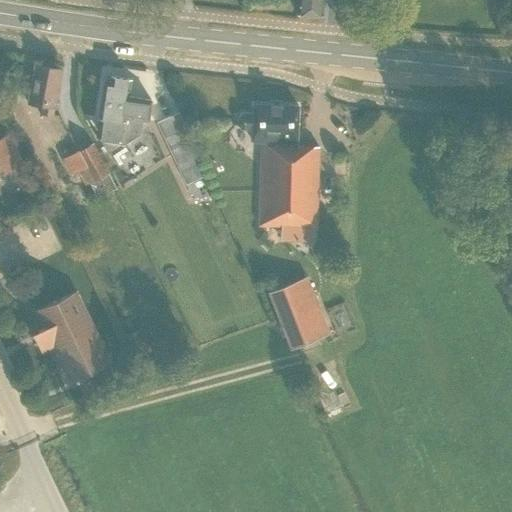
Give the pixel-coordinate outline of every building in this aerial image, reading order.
[(297,0),(297,14),(322,15),(322,0),(297,0)] [(40,112),(52,114),(61,68),(34,64),(27,101),(42,104),(40,112)] [(151,99),(127,96),(130,79),(111,76),(110,81),(104,80),(98,117),(99,117),(98,127),(107,129),(105,140),(123,143),(140,133),(142,119),(148,120),(151,99)] [(316,226),(318,146),(297,145),(298,105),(253,103),(253,113),(242,112),(238,116),(237,124),(241,129),(252,129),(252,141),(261,141),(258,225),(261,225),(261,229),(267,229),(267,225),(316,226)] [(182,129),(164,138),(177,165),(186,184),(204,175),(182,129)] [(0,172),(23,162),(10,133),(0,137),(0,172)] [(117,188),(109,172),(93,142),(63,158),(71,174),(78,171),(86,185),(90,183),(97,198),(117,188)] [(326,332),(304,276),(267,291),(289,347),(326,332)] [(46,327),(33,333),(41,352),(55,345),(70,378),(109,360),(75,290),(37,308),(46,327)]
